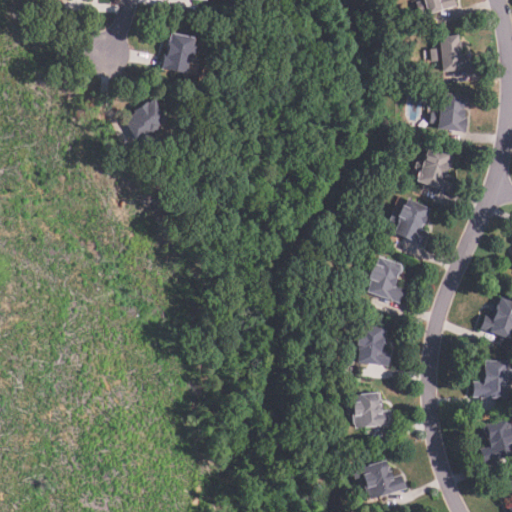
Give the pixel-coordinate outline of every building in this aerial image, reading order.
[(454,0),(456,6),(416,15),(413,4),(420,2),(419,0),(454,0)] [(192,39),(190,47),(193,48),(191,60),(188,59),(187,63),(186,63),(183,75),(159,70),(164,42),(166,43),(168,34),(192,39)] [(468,68),(440,72),(438,62),(431,63),(429,49),(437,48),(436,37),(457,35),(458,42),(459,42),(460,51),(459,51),(459,56),(466,55),(468,68)] [(465,132),(435,130),(436,124),(429,124),(430,114),(438,115),(439,93),(467,95),(466,107),(463,107),(462,118),(466,118),(465,132)] [(133,141),(122,120),(133,114),(131,110),(145,103),(146,103),(152,100),(165,122),(156,127),(154,131),(151,133),(154,138),(140,145),(137,139),(133,141)] [(447,194),(414,183),(426,148),(454,157),(449,171),(445,169),(443,173),(453,177),(447,194)] [(421,247),(391,234),(395,224),(390,222),(398,204),(403,205),(405,199),(429,209),(420,230),(427,233),(421,247)] [(398,303),(366,293),(370,281),(365,279),(370,263),(376,264),(378,258),(403,265),(400,276),(397,275),(394,286),(403,289),(398,303)] [(511,329),(508,340),(479,329),(484,316),(489,317),(493,304),(496,305),(499,297),(511,302),(511,329)] [(387,367),(354,363),(357,346),(353,345),(354,334),(357,335),(358,326),(383,329),(380,351),(389,352),(387,367)] [(506,398),(471,398),(471,384),(479,384),(480,370),(483,370),(483,361),(506,361),(506,371),(510,371),(509,385),(506,385),(506,398)] [(390,426),(352,429),(349,395),(376,392),(377,405),(381,404),(381,412),(389,411),(390,426)] [(511,441),(511,455),(483,465),(478,451),(486,448),(483,441),(487,440),(485,434),(483,435),(480,427),(508,418),(511,428),(508,429),(511,441)] [(405,489),(368,500),(367,496),(365,497),(359,479),(353,481),(350,470),(384,460),(387,472),(389,471),(392,478),(401,476),(405,489)] [(507,511),(511,511),(511,477),(500,482),(511,511),(507,511)]
